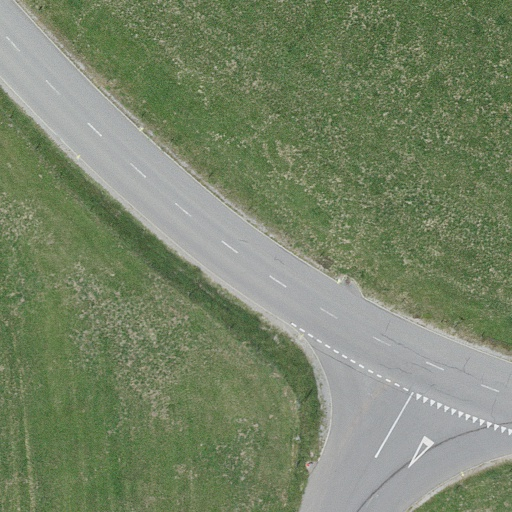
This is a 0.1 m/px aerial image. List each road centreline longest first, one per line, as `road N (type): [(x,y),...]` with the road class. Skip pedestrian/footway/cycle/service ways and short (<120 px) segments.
road 1 (tertiary): [(431,359),(331,309),(226,239),(137,163),(0,25)]
road 2 (residential): [(345,511),(431,359)]
